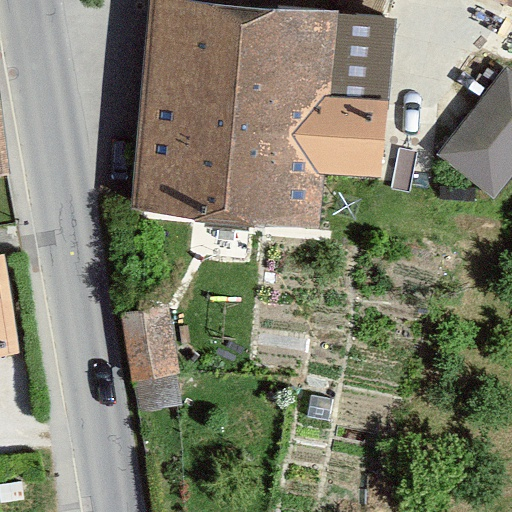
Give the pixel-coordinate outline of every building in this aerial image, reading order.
[(140,0),(134,202),(302,209),(303,160),(362,163),(378,4),(315,0),(140,0)] [(511,156),(511,88),(488,71),(421,153),(479,196),(511,156)] [(0,174),(9,174),(0,109),(0,174)] [(5,243),(0,243),(0,343),(21,340),(5,243)] [(183,368),(172,303),(126,311),(137,376),(183,368)]
